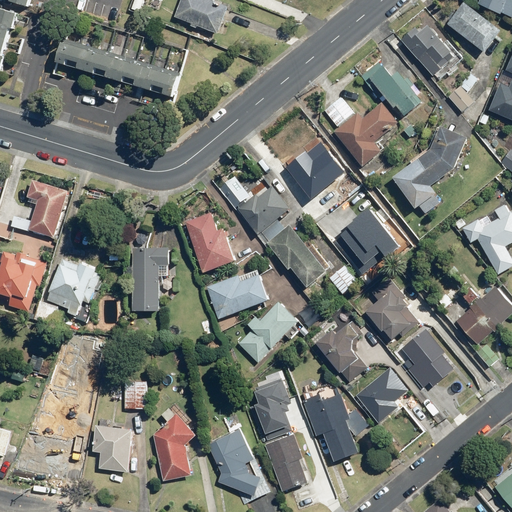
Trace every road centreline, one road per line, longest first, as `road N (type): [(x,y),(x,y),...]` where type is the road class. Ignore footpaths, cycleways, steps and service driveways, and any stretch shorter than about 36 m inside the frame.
road 1 (tertiary): [(380,0),(179,164),(149,169),(0,125)]
road 2 (residential): [(373,511),(511,395)]
